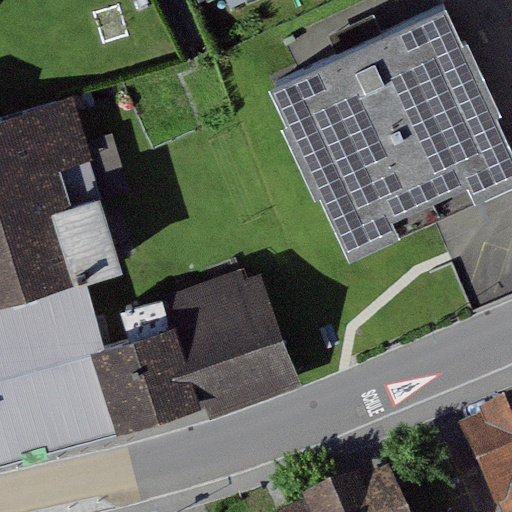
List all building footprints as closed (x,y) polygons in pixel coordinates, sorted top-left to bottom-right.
[(511,185),(511,98),(464,0),(416,0),(282,66),(374,253),(436,223),(511,185)] [(0,363),(7,388),(0,390),(0,455),(135,417),(111,333),(92,270),(133,258),(83,88),(0,111),(0,363)] [(135,417),(216,392),(221,405),(307,374),(268,270),(183,301),(185,308),(111,333),(135,417)] [(511,511),(511,405),(467,426),(505,511),(511,511)] [(430,511),(409,462),(289,511),(430,511)]
